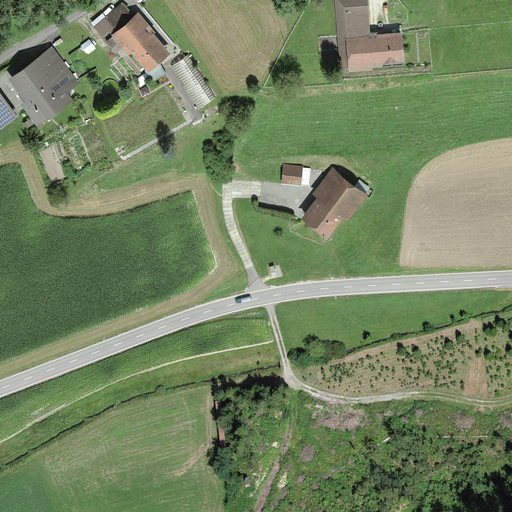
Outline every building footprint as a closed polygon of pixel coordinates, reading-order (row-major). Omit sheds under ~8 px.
[(332,0),(339,69),(402,63),(399,35),(368,38),(364,0),(332,0)] [(134,17),(121,3),(93,26),(102,37),(108,32),(129,56),(131,54),(148,73),(171,54),(154,34),(156,33),(139,13),(134,17)] [(25,102),(21,105),(37,127),(73,101),(67,93),(79,83),(52,47),(8,79),(25,102)] [(0,128),(15,117),(0,98),(0,128)] [(299,169),(281,168),(281,181),(299,182),(299,169)] [(357,191),(332,172),(299,215),(325,234),(357,191)] [(88,187),(77,193),(80,199),(91,193),(88,187)]
